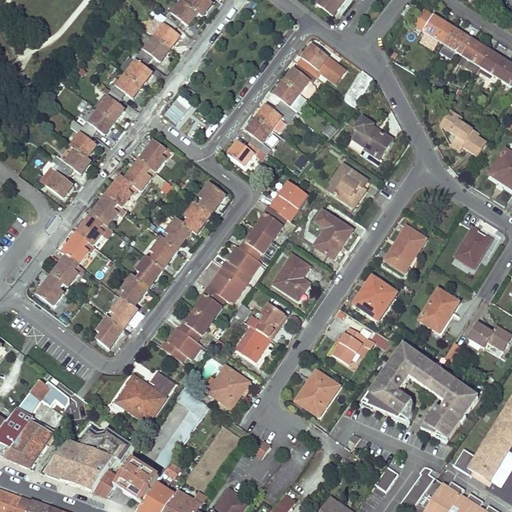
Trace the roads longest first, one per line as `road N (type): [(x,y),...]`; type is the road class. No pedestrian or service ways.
road 1 (residential): [(11,295),(97,363),(117,366),(239,212),(241,187),(200,158)]
road 2 (residential): [(359,54),(381,70),(426,169),(511,223)]
road 3 (residential): [(147,116),(11,295)]
road 4 (residential): [(200,158),(309,19)]
road 5 (residential): [(235,0),(147,116)]
